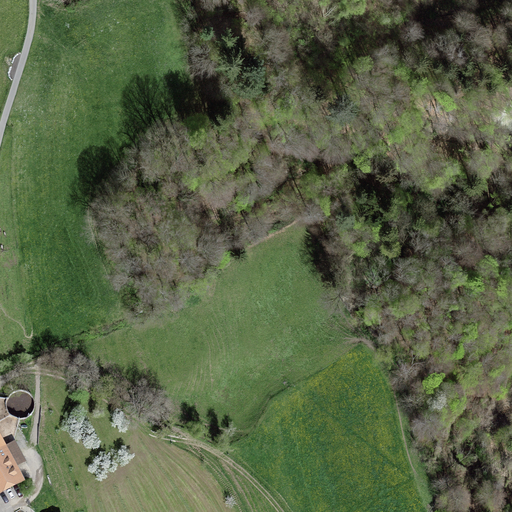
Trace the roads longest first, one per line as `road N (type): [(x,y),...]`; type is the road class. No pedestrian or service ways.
road 1 (track): [(0,379),(25,370),(71,379),(148,430),(212,450),(281,511)]
road 2 (unclassified): [(33,0),(0,134)]
